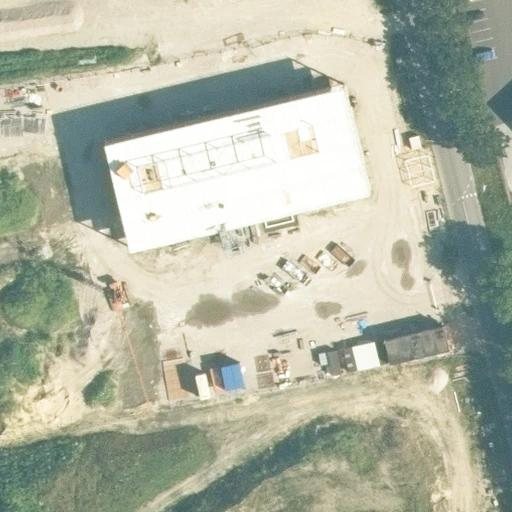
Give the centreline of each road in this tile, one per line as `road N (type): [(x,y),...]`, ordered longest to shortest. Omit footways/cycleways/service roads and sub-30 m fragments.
road 1 (unknown): [(461,188),(163,254)]
road 2 (unknown): [(0,119),(69,99),(107,99),(142,141),(163,254)]
road 3 (unknown): [(163,254),(0,289)]
road 4 (unknown): [(505,0),(511,132)]
